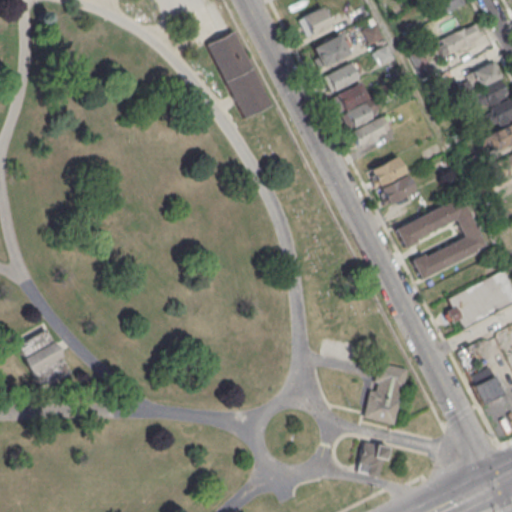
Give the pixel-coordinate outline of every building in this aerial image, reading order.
[(438,12),(432,0),(456,0),(458,3),(438,12)] [(306,34),(298,18),(319,7),(327,23),(306,34)] [(439,55),(432,41),(472,22),(479,35),(439,55)] [(368,44),(360,30),(374,23),(381,37),(368,44)] [(230,30),(267,105),(240,119),(230,101),(202,44),(216,37),(230,30)] [(319,65),(310,47),(337,33),(346,52),(319,65)] [(380,63),(374,50),(385,45),(392,57),(380,63)] [(421,79),(408,54),(419,48),(431,74),(421,79)] [(477,86),(469,71),(489,61),(496,76),(477,86)] [(329,92),(321,76),(351,62),(358,78),(329,92)] [(432,86),(429,79),(445,71),(448,79),(432,86)] [(461,94),(456,84),(466,79),(471,90),(461,94)] [(477,104),(471,91),(497,79),(505,95),(484,104),(483,101),(477,104)] [(339,111),(331,95),(357,82),(366,98),(339,111)] [(339,114),(346,129),(376,114),(369,99),(339,114)] [(511,114),(495,123),(488,109),(508,99),(511,107),(511,114)] [(356,145),(349,131),(381,115),(388,128),(356,145)] [(403,125),(407,131),(412,128),(409,121),(403,125)] [(511,144),(493,154),(484,136),(511,121),(511,144)] [(456,147),(449,133),(463,126),(470,140),(456,147)] [(511,170),(506,173),(499,159),(511,152),(511,170)] [(375,185),(367,169),(394,155),(402,172),(375,185)] [(384,203),(376,187),(403,173),(411,189),(384,203)] [(471,182),(482,176),(491,193),(480,199),(471,182)] [(401,249),(390,229),(457,194),(483,244),(418,278),(409,260),(419,254),(420,256),(461,235),(452,217),(414,237),(416,241),(401,249)] [(511,302),(462,327),(457,318),(450,322),(445,312),(451,309),(445,297),(501,270),(511,292),(511,302)] [(41,329),(53,350),(64,369),(36,386),(12,346),(41,329)] [(403,369),(391,426),(359,419),(366,390),(372,391),(373,383),(370,382),(374,363),(403,369)] [(480,402),(472,385),(492,376),(500,393),(480,402)] [(359,442),(382,448),(375,477),(352,472),(359,442)]
